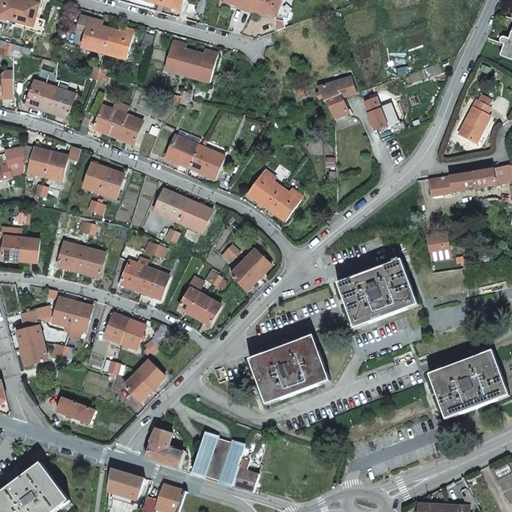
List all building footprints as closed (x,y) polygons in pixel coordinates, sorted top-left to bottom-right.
[(0,16),(15,21),(33,26),(36,17),(39,4),(25,0),(1,0),(0,6),(0,16)] [(145,0),(162,5),(179,10),(182,0),(145,0)] [(202,13),(206,1),(203,0),(197,0),(195,11),(202,13)] [(255,10),(257,0),(221,0),(221,2),(254,12),(255,10)] [(273,17),(278,0),(257,0),(255,10),(254,12),(273,17)] [(511,11),(511,12),(510,12),(509,14),(509,15),(509,16),(510,17),(511,17),(511,23),(507,38),(504,37),(503,36),(502,36),(500,37),(499,38),(499,39),(499,41),(499,42),(503,44),(499,55),(511,59),(511,11)] [(104,52),(110,29),(96,26),(98,21),(81,16),(77,29),(85,31),(81,46),(104,52)] [(45,20),(36,17),(33,26),(32,31),(41,33),(45,20)] [(15,21),(14,26),(32,31),(33,26),(15,21)] [(104,52),(126,59),(134,31),(126,28),(124,33),(110,29),(104,52)] [(153,35),(145,33),(141,47),(149,49),(153,35)] [(165,70),(187,76),(194,53),(179,49),(181,44),(172,41),(165,70)] [(7,49),(19,52),(21,46),(9,43),(7,49)] [(12,57),(18,58),(19,52),(7,49),(5,54),(5,55),(12,57)] [(210,82),(218,54),(209,52),(208,57),(203,55),(194,53),(187,76),(210,82)] [(0,98),(2,98),(13,98),(13,83),(13,71),(4,71),(0,75),(0,98)] [(107,83),(108,76),(105,75),(98,74),(96,79),(107,83)] [(320,95),(313,99),(316,105),(325,101),(333,120),(348,114),(340,98),(356,92),(350,77),(316,86),(320,95)] [(27,106),(43,111),(67,119),(76,95),(59,89),(35,81),(27,106)] [(298,99),(304,96),(302,88),(295,91),(298,99)] [(385,106),(382,97),(376,100),(379,109),(385,106)] [(376,100),(375,98),(364,102),(366,113),(373,131),(378,129),(379,131),(376,133),(379,141),(383,139),(391,136),(403,131),(400,122),(389,126),(389,124),(386,126),(379,109),(376,100)] [(490,116),(486,114),(490,106),(476,99),(458,133),(474,142),(480,130),(482,131),(490,116)] [(110,136),(133,145),(142,121),(126,115),(102,106),(93,130),(110,136)] [(94,115),(88,112),(83,125),(89,127),(94,115)] [(202,139),(181,129),(178,136),(199,146),(202,139)] [(190,169),(200,146),(199,146),(178,136),(176,135),(166,158),(190,169)] [(190,169),(214,180),(224,157),(200,146),(190,169)] [(24,156),(24,147),(5,151),(7,160),(24,156)] [(50,160),(51,153),(24,147),(24,156),(23,159),(31,161),(29,174),(45,178),(50,160)] [(62,182),(68,157),(51,153),(50,160),(45,178),(62,182)] [(24,156),(7,160),(4,161),(0,162),(0,180),(9,178),(9,177),(23,174),(23,159),(24,156)] [(100,194),(107,169),(91,164),(83,188),(100,194)] [(511,180),(508,168),(470,172),(473,189),(495,185),(494,183),(508,180),(511,180)] [(100,194),(116,199),(124,175),(107,169),(100,194)] [(246,194),(267,208),(280,188),(268,179),(271,175),(263,170),(246,194)] [(473,189),(470,172),(440,176),(427,178),(430,194),(442,193),(442,190),(448,191),(452,192),(473,189)] [(285,221),(301,197),(294,192),(291,196),(280,188),(267,208),(285,221)] [(179,222),(189,200),(164,189),(154,211),(179,222)] [(179,222),(202,232),(212,211),(189,200),(179,222)] [(21,237),(22,229),(1,226),(1,235),(4,236),(1,258),(19,260),(21,237)] [(166,238),(172,240),(175,232),(170,230),(166,238)] [(448,248),(446,233),(440,234),(442,249),(448,248)] [(439,250),(437,234),(426,236),(428,251),(430,260),(441,259),(439,250)] [(448,248),(442,249),(440,234),(437,234),(439,250),(441,259),(450,257),(448,248)] [(36,262),(39,239),(21,237),(19,260),(36,262)] [(74,270),(99,277),(106,252),(89,248),(64,240),(57,265),(74,270)] [(235,256),(238,252),(231,245),(228,249),(235,256)] [(235,256),(228,249),(225,252),(232,259),(235,256)] [(271,265),(255,249),(242,262),(259,278),(271,265)] [(136,290),(160,299),(169,276),(153,269),(128,260),(119,284),(136,290)] [(259,278),(242,262),(230,275),(246,291),(259,278)] [(352,330),(417,307),(401,262),(337,284),(352,330)] [(213,284),(217,276),(213,274),(209,271),(205,279),(209,281),(213,284)] [(179,308),(194,317),(205,297),(197,292),(203,281),(194,276),(188,287),(190,288),(179,308)] [(213,284),(217,286),(222,278),(217,276),(213,284)] [(210,325),(221,306),(205,297),(194,317),(210,325)] [(53,323),(70,327),(77,303),(59,298),(53,323)] [(86,332),(92,307),(77,303),(70,327),(86,332)] [(43,321),(38,307),(35,308),(37,317),(39,316),(41,322),(43,321)] [(105,338),(121,344),(130,320),(114,314),(105,338)] [(130,320),(121,344),(137,350),(146,327),(130,320)] [(44,343),(39,326),(18,331),(22,349),(44,343)] [(267,404),(330,381),(313,336),(249,359),(267,404)] [(144,352),(145,353),(156,344),(152,339),(145,345),(148,348),(144,352)] [(44,343),(22,349),(26,365),(48,360),(44,343)] [(152,353),(159,347),(156,344),(145,353),(146,354),(147,355),(151,351),(152,353)] [(59,361),(61,362),(64,347),(59,347),(55,345),(52,358),(59,360),(59,361)] [(444,420),(508,395),(491,351),(427,375),(444,420)] [(153,389),(165,377),(148,360),(136,373),(153,389)] [(117,374),(120,365),(115,364),(112,378),(114,378),(115,374),(117,374)] [(153,389),(136,373),(123,386),(140,402),(153,389)] [(50,410),(82,420),(87,408),(54,397),(50,410)] [(167,448),(172,433),(156,428),(149,443),(145,457),(178,468),(183,453),(167,448)] [(219,480),(231,442),(205,433),(192,472),(219,480)] [(241,459),(242,459),(246,446),(231,442),(219,480),(234,485),(240,465),(239,464),(241,459)] [(254,492),(259,475),(247,471),(250,462),(242,459),(241,459),(239,464),(240,465),(234,485),(254,492)] [(54,511),(69,501),(41,463),(0,493),(0,509),(2,511),(54,511)] [(108,491),(138,501),(145,479),(111,468),(110,473),(108,491)] [(157,509),(167,511),(177,511),(184,491),(165,485),(157,509)] [(468,490),(461,494),(466,505),(476,506),(468,490)]
